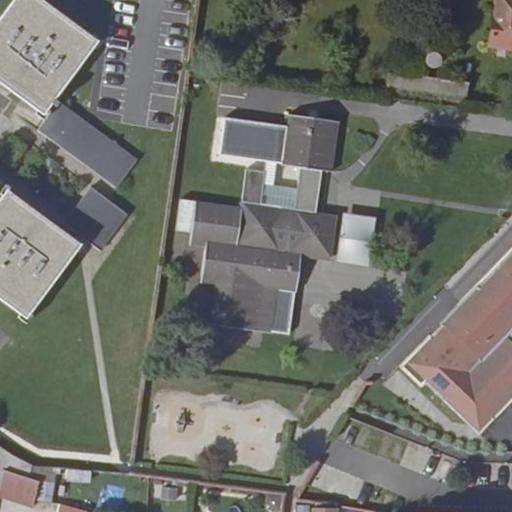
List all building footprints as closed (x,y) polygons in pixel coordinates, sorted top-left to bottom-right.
[(32,133),(55,151),(75,126),(47,103),(92,46),(30,0),(12,0),(0,16),(0,90),(35,118),(43,108),(48,112),(32,133)] [(511,0),(493,0),(486,50),(511,53),(511,0)] [(428,67),(432,62),(432,56),(429,52),(424,50),(419,51),(415,56),(416,63),(418,66),(423,68),(428,67)] [(378,96),(459,109),(463,85),(382,73),(378,96)] [(260,125),(263,109),(231,104),(228,121),(260,125)] [(232,212),(187,207),(181,240),(199,242),(198,251),(194,276),(210,280),(209,287),(202,328),(260,336),(267,292),(288,295),(294,257),(323,260),(329,219),(308,216),(314,176),(320,177),(328,126),(284,120),(276,169),(291,171),(285,213),(234,206),(232,212)] [(61,157),(109,193),(128,167),(81,130),(61,157)] [(63,224),(100,251),(127,215),(91,188),(63,224)] [(8,191),(0,201),(0,298),(28,319),(82,245),(8,191)] [(337,262),(369,266),(376,217),(344,213),(337,262)] [(181,240),(180,248),(198,251),(199,242),(181,240)] [(511,254),(479,288),(476,285),(441,322),(403,363),(422,381),(428,377),(445,395),(443,397),(478,432),(493,418),(490,415),(511,395),(511,254)] [(194,276),(193,285),(209,287),(210,280),(194,276)] [(0,496),(27,503),(33,482),(30,481),(1,471),(0,472),(0,496)] [(40,484),(33,482),(27,503),(34,505),(40,484)]
